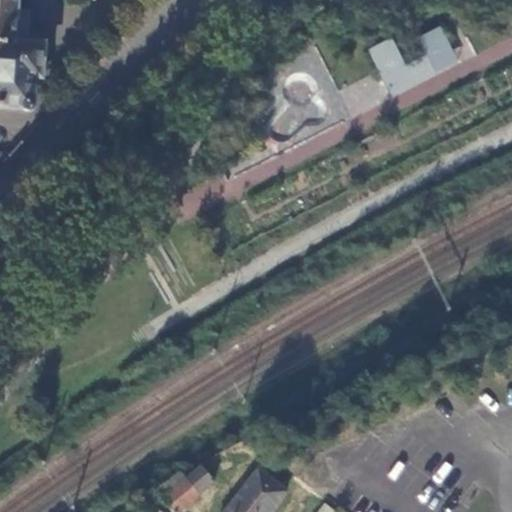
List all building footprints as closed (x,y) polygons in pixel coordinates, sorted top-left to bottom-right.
[(0,0),(0,107),(24,110),(34,100),(35,79),(41,79),(43,47),(29,46),(32,12),(16,11),(16,0),(0,0)] [(392,36),(367,48),(389,95),(459,64),(442,27),(397,47),(392,36)] [(0,169),(0,170),(12,156),(0,155),(0,169)] [(213,465),(223,477),(245,459),(235,447),(213,465)] [(180,474),(145,498),(154,505),(162,499),(173,511),(177,511),(214,483),(210,479),(214,476),(211,472),(207,475),(201,468),(185,480),(180,474)] [(269,511),(286,491),(259,470),(225,511),(269,511)]
